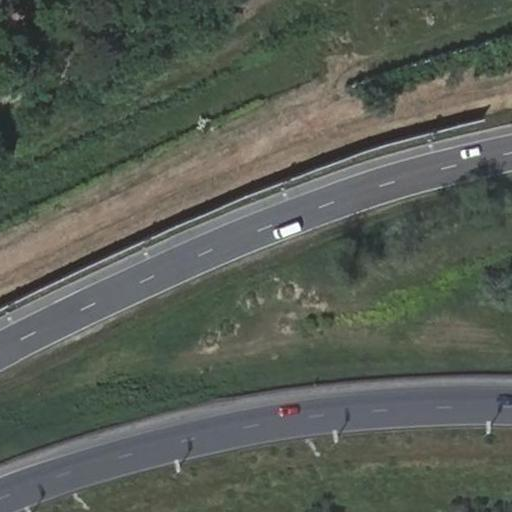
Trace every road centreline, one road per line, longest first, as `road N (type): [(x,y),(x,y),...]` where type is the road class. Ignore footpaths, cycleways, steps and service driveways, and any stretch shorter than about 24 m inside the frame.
road 1 (motorway): [(511,152),(296,215),(0,349)]
road 2 (motorway): [(511,407),(422,407),(236,428),(0,499)]
